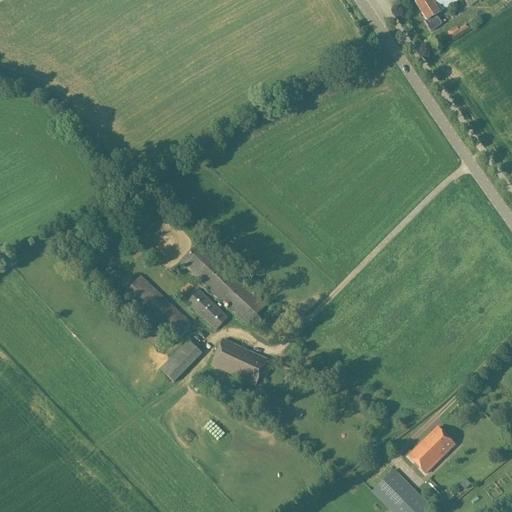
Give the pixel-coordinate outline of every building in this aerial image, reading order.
[(421,0),(416,4),(427,21),(425,22),(431,33),(436,30),(436,29),(442,25),(441,24),(436,16),(442,12),(442,13),(461,0),(465,0),(470,7),(474,4),(470,0),(459,0),(446,8),(440,0),(439,0),(436,3),(434,0),(421,0)] [(434,0),(436,3),(439,0),(440,0),(446,8),(459,0),(470,0),(474,4),(479,0),(434,0)] [(469,29),(466,24),(457,30),(456,28),(447,33),(451,40),(469,29)] [(201,242),(180,263),(221,302),(223,301),(230,307),(229,309),(248,327),(267,305),(201,242)] [(190,322),(142,276),(123,295),(172,342),(190,322)] [(229,318),(199,290),(187,304),(216,332),(229,318)] [(224,340),(212,366),(256,386),(268,361),(224,340)] [(189,341),(160,370),(175,384),(203,354),(189,341)] [(425,474),(455,445),(438,428),(409,457),(425,474)] [(394,470),(372,492),(390,511),(426,511),(431,507),(394,470)] [(465,490),(470,484),(465,479),(459,484),(465,490)]
